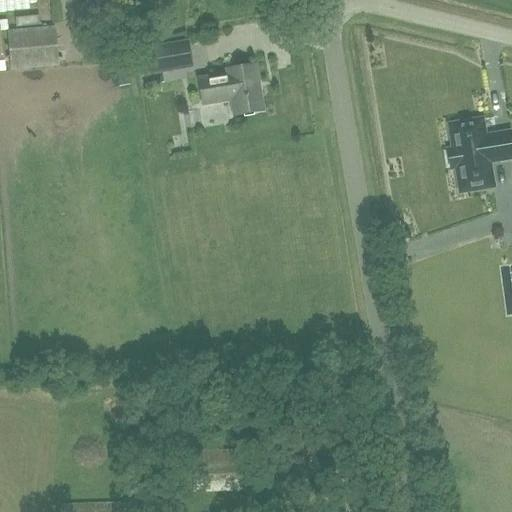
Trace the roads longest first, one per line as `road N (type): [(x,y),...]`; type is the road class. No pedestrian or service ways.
road 1 (unclassified): [(409,511),(324,2)]
road 2 (unclassified): [(511,40),(360,2),(324,2)]
